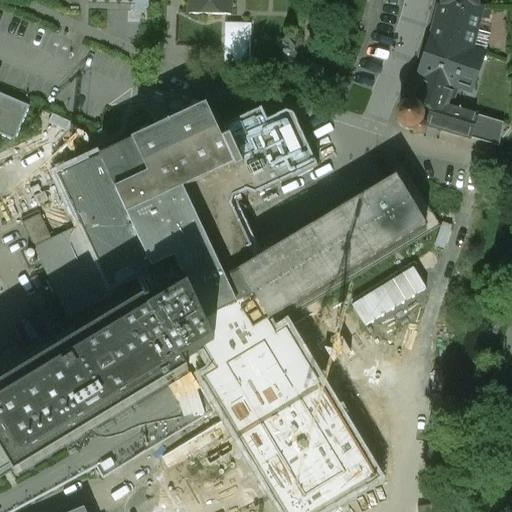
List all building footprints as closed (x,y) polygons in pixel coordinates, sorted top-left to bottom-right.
[(188,0),(189,15),(230,16),(230,0),(188,0)] [(439,6),(430,39),(469,52),(481,7),(477,7),(439,6)] [(251,25),(223,24),(223,64),(250,65),(251,25)] [(422,124),(426,127),(479,142),(483,118),(450,108),(459,78),(474,83),(482,57),(469,52),(430,39),(407,106),(413,105),(418,108),(422,112),(424,118),(422,124)] [(0,135),(14,142),(29,108),(0,95),(0,135)] [(413,105),(407,106),(403,108),(400,110),(398,115),(398,120),(399,125),(404,130),(412,131),(415,135),(418,137),(423,136),(426,133),(427,130),(426,127),(422,124),(424,118),(422,112),(418,108),(413,105)] [(216,345),(269,314),(273,320),(426,227),(396,177),(257,261),(224,280),(184,191),(234,167),(222,141),(206,107),(99,158),(143,253),(151,271),(175,261),(185,282),(216,345)] [(184,191),(224,280),(257,261),(250,250),(252,249),(233,208),(234,199),(246,193),(254,197),(317,168),(292,115),(286,112),(266,121),(261,109),(222,127),(227,139),(222,141),(234,167),(184,191)] [(80,195),(92,220),(122,284),(151,271),(143,253),(138,256),(104,184),(80,195)] [(21,224),(33,248),(51,239),(40,215),(21,224)] [(32,353),(39,365),(145,301),(147,304),(185,282),(175,261),(151,271),(122,284),(92,220),(51,239),(33,248),(70,330),(32,353)] [(183,364),(216,345),(185,282),(147,304),(145,301),(39,365),(0,387),(0,473),(11,467),(16,476),(78,439),(174,381),(188,372),(183,364)] [(281,338),(268,316),(190,363),(280,511),(337,511),(382,485),(290,333),(281,338)] [(174,381),(78,439),(94,467),(102,480),(213,413),(188,372),(174,381)]
